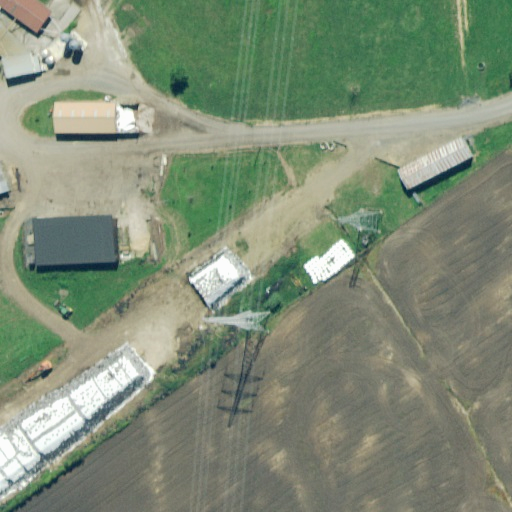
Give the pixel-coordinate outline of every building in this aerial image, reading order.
[(44,8),(33,0),(0,0),(0,7),(37,35),(53,15),(44,8)] [(67,0),(50,0),(44,8),(53,15),(58,19),(66,11),(72,4),(67,0)] [(0,23),(41,53),(72,18),(66,11),(58,19),(53,15),(37,35),(0,7),(0,23)] [(41,53),(0,23),(0,53),(4,57),(6,77),(43,75),(41,53)] [(120,133),(120,102),(59,102),(59,133),(120,133)] [(145,114),(123,113),(122,134),(145,134),(145,114)] [(479,132),(468,137),(474,149),(485,143),(479,132)] [(475,157),(465,138),(401,170),(411,190),(475,157)] [(1,161),(0,161),(0,194),(11,191),(1,161)]
